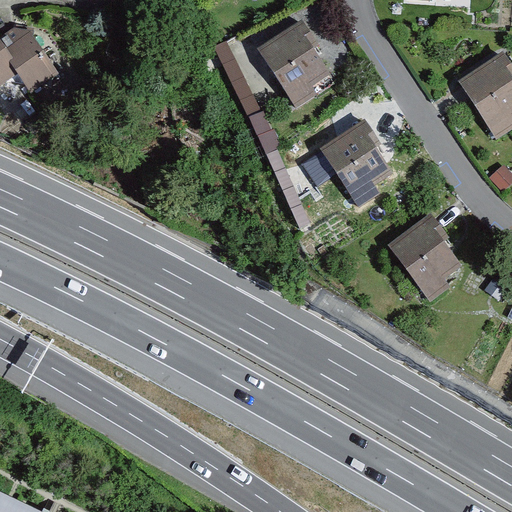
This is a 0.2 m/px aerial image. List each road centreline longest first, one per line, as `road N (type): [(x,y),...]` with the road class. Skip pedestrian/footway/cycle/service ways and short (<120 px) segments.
road 1 (motorway): [(511,476),(177,285),(0,198)]
road 2 (motorway): [(0,261),(148,335),(459,511)]
road 3 (motorway): [(0,339),(279,511)]
road 4 (residential): [(511,226),(483,197),(371,30),(362,0)]
